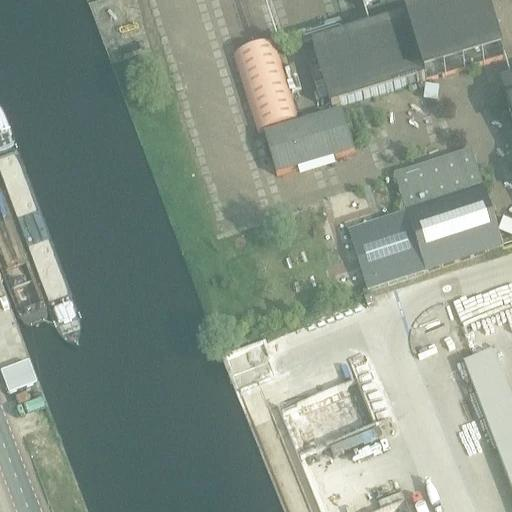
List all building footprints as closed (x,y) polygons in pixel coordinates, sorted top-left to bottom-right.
[(389,15),(392,26),(313,50),(332,112),(503,60),(484,0),(476,0),(406,22),(402,11),(389,15)] [(361,0),(365,12),(366,12),(367,12),(367,11),(386,5),(386,6),(387,5),(402,0),(361,0)] [(233,57),(257,135),(299,122),(275,44),(233,57)] [(511,82),(501,86),(511,121),(511,82)] [(342,114),(264,138),(276,178),(354,154),(342,114)] [(406,216),(349,234),(368,294),(503,250),(471,152),(394,178),(406,216)] [(36,386),(28,365),(27,364),(0,374),(0,376),(8,397),(36,386)] [(59,430),(89,511),(110,511),(78,423),(73,419),(66,419),(60,424),(59,430)]
